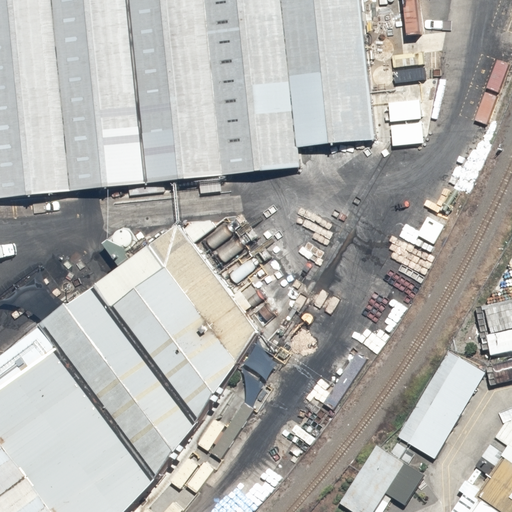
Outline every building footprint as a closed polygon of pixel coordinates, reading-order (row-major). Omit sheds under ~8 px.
[(0,0),(0,216),(294,186),(292,169),(360,162),(342,0),(0,0)] [(170,247),(90,306),(191,442),(247,351),(170,247)] [(90,306),(40,343),(153,496),(191,442),(90,306)] [(511,351),(511,327),(490,332),(495,355),(511,351)] [(0,511),(130,511),(153,496),(40,343),(0,372),(0,511)] [(490,369),(465,354),(413,441),(438,456),(490,369)] [(511,380),(511,358),(496,362),(501,383),(511,380)] [(431,473),(384,443),(345,503),(358,511),(389,511),(397,500),(409,507),(431,473)]
